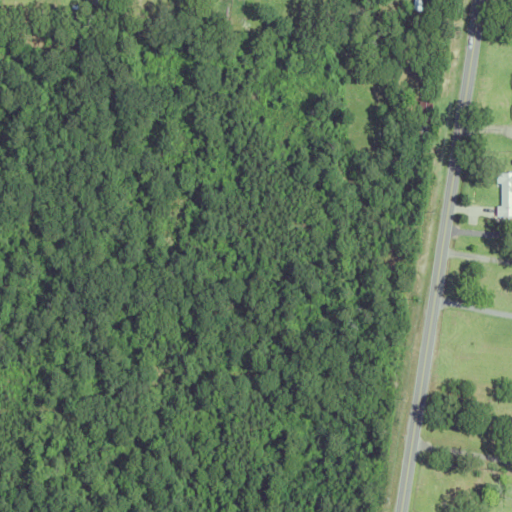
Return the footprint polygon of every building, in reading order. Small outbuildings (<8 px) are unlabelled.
[(32,8),(32,0),(41,0),(41,8),(32,8)] [(410,7),(411,0),(420,0),(419,9),(410,7)] [(199,15),(200,7),(211,8),(210,17),(199,15)] [(410,139),(416,99),(430,101),(424,141),(410,139)] [(494,172),(511,171),(511,214),(495,215),(494,172)]
